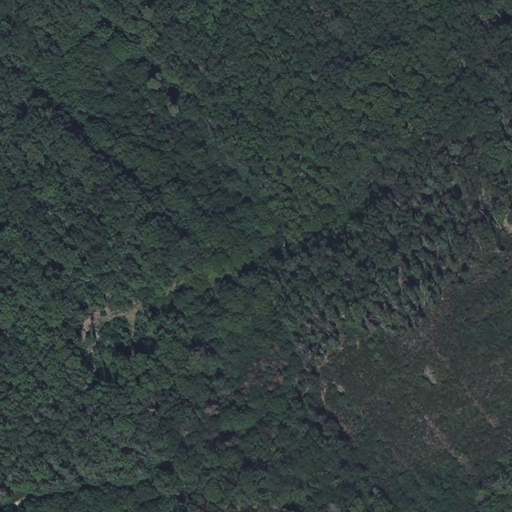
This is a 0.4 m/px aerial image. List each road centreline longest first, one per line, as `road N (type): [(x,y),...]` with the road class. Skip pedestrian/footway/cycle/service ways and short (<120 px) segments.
road 1 (track): [(296,511),(265,503),(225,510),(143,483),(33,498),(0,511)]
road 2 (track): [(143,483),(175,456),(304,396),(373,404)]
